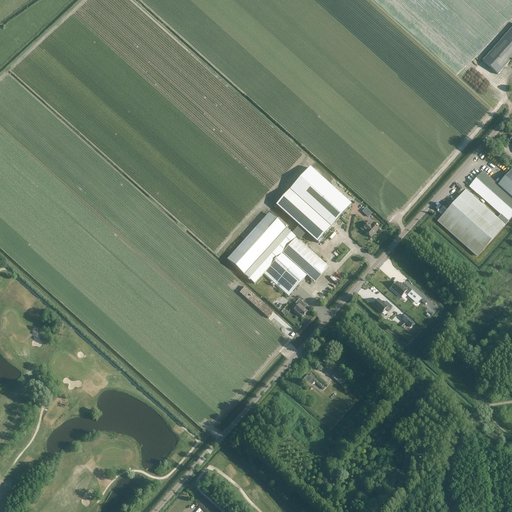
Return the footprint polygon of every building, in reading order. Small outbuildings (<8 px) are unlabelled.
[(498,75),(511,59),(511,27),(483,61),(498,75)] [(351,205),(310,168),(289,191),(330,228),(332,227),(351,205)] [(477,256),(511,217),(511,171),(511,170),(498,185),(483,172),(469,187),(501,215),(497,219),(465,191),(438,221),(477,256)] [(284,199),(272,212),(313,249),(325,236),(284,199)] [(363,211),(369,217),(372,213),(366,207),(363,211)] [(269,215),(228,261),(255,285),(264,275),(297,239),(287,230),(286,230),(269,215)] [(372,224),(371,226),(369,224),(367,224),(365,226),(365,228),(367,230),(365,233),(371,238),(378,230),(372,224)] [(321,260),(297,239),(264,275),(288,297),(321,260)] [(403,283),(401,286),(397,282),(391,288),(401,298),(405,294),(407,296),(412,291),(403,283)] [(298,305),(293,310),(302,318),(308,311),(304,308),(306,305),(299,299),(296,303),(298,305)] [(386,302),(383,304),(378,300),(373,306),(381,314),(385,309),(388,312),(392,307),(386,302)] [(414,323),(404,315),(401,319),(410,327),(414,323)] [(341,385),(348,377),(338,369),(332,377),(341,385)] [(323,390),(325,387),(311,375),(309,376),(307,375),(302,380),(304,382),(306,380),(312,385),(314,382),(323,390)]
